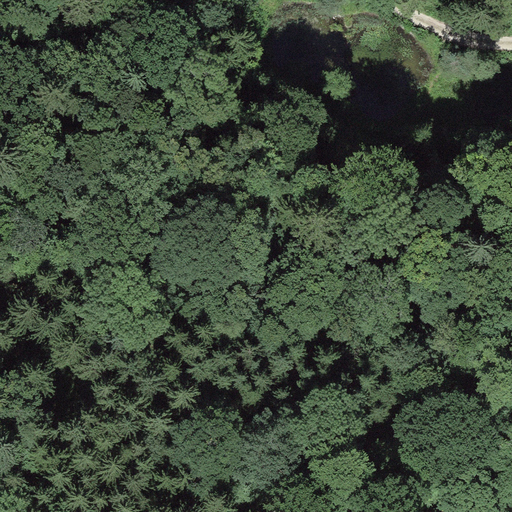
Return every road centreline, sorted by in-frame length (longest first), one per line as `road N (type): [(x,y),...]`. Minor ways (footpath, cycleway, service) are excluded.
road 1 (track): [(268,511),(511,349)]
road 2 (track): [(511,40),(456,33),(390,0)]
